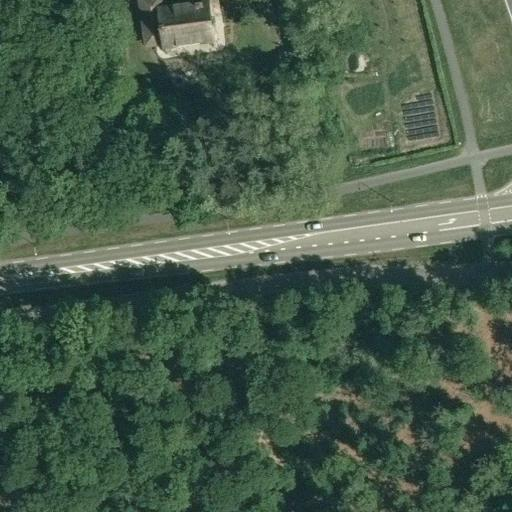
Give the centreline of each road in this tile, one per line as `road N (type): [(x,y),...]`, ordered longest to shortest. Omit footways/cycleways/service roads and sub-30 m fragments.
road 1 (unclassified): [(0,323),(308,281),(511,272)]
road 2 (secondary): [(289,245),(0,280)]
road 3 (secondary): [(289,245),(511,213)]
